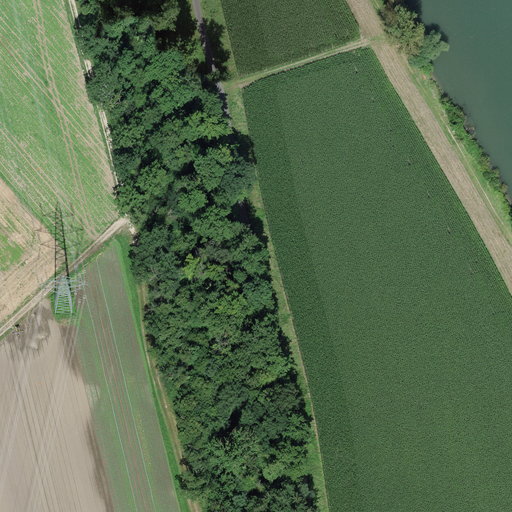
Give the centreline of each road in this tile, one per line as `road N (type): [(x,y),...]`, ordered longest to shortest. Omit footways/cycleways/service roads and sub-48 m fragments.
road 1 (track): [(72,0),(141,277),(156,379),(195,511)]
road 2 (unclassified): [(196,0),(319,511)]
road 3 (track): [(125,214),(0,328)]
